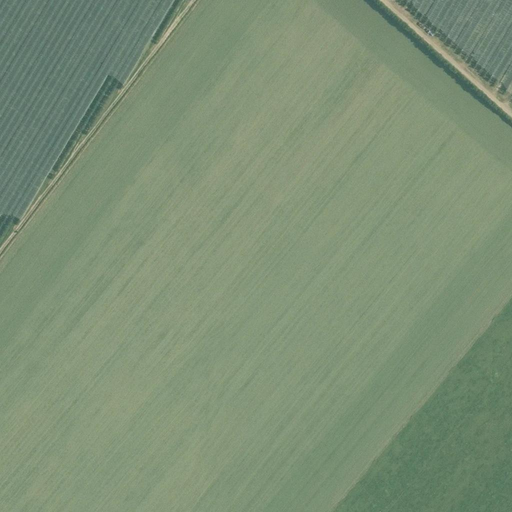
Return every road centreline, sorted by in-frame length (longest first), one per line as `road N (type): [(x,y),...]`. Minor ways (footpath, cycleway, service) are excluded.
road 1 (track): [(0,251),(193,0)]
road 2 (track): [(511,115),(382,0)]
